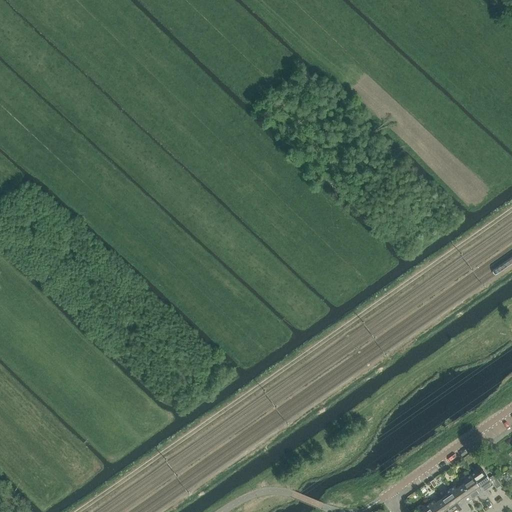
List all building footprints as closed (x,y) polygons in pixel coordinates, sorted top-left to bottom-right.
[(471,475),(487,498),(491,495),(487,489),(493,485),(496,489),(501,486),(493,475),(489,478),(483,470),(477,474),(475,472),(471,475)] [(482,501),(487,498),(471,475),(466,478),(467,481),(462,485),(472,499),(478,495),(482,501)] [(466,503),(472,499),(462,485),(456,489),(454,486),(450,489),(465,511),(466,511),(470,509),(466,503)] [(458,511),(465,511),(450,489),(445,493),(447,495),(441,499),(450,511),(453,511),(457,509),(458,511)] [(450,511),(441,499),(435,503),(434,501),(429,504),(434,511),(450,511)]
